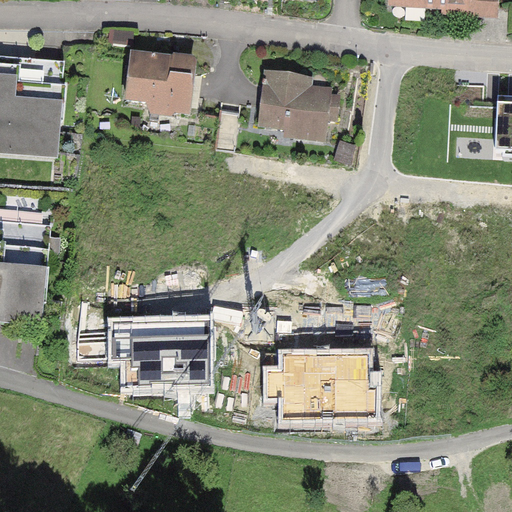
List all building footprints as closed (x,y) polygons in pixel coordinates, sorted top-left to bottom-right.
[(386,0),(386,11),(428,14),(428,0),(386,0)] [(496,0),(468,0),(467,22),(495,23),(496,0)] [(176,68),(133,62),(128,102),(161,106),(161,113),(191,117),(196,77),(175,74),(176,68)] [(0,65),(0,151),(56,156),(65,70),(0,65)] [(340,102),(309,98),(311,83),(268,77),(262,127),(296,131),(295,137),(325,141),(327,121),(337,123),(340,102)] [(241,116),(221,113),(216,150),(236,153),(241,116)] [(52,228),(0,224),(0,269),(48,273),(52,228)] [(48,274),(0,270),(0,315),(45,319),(48,274)] [(211,322),(115,324),(115,359),(133,359),(133,368),(140,368),(140,387),(212,385),(211,322)] [(369,355),(285,357),(285,371),(270,371),(270,398),(286,398),(286,417),(378,416),(377,390),(370,390),(369,355)]
